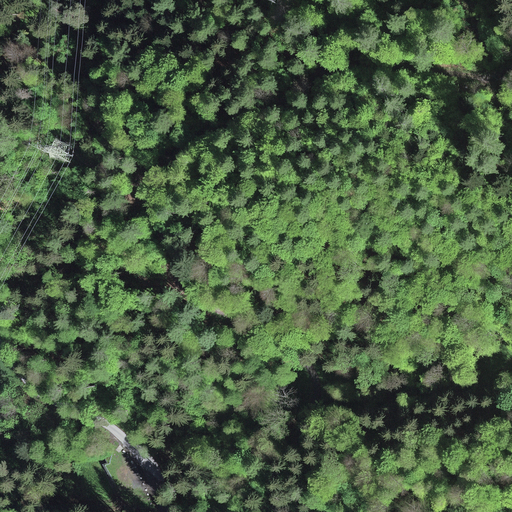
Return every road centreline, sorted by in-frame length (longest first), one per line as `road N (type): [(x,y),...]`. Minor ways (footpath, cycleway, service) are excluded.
road 1 (track): [(275,511),(278,461),(317,386),(301,358),(193,293),(152,216),(147,186)]
road 2 (track): [(511,67),(488,77),(362,68),(325,74),(170,160),(147,186)]
road 3 (tertiary): [(0,345),(42,393),(119,434),(151,468),(167,511)]
